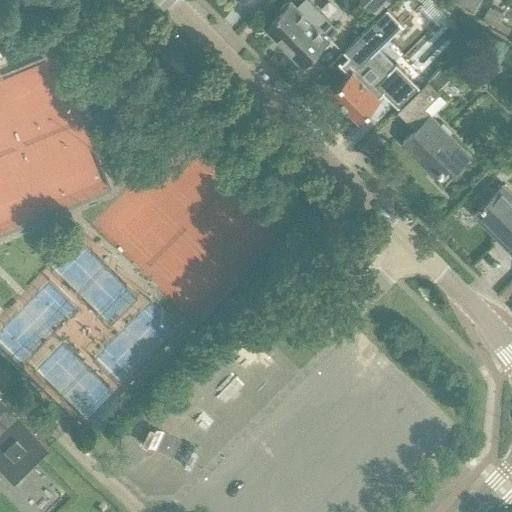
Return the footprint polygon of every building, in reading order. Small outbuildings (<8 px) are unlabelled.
[(279,10),(265,25),(284,44),(303,63),(327,38),(327,37),(336,27),(337,27),(328,18),(315,6),(309,0),(302,0),(296,6),(290,0),(289,1),(285,1),(279,7),(279,10)] [(365,0),(377,12),(388,0),(365,0)] [(438,0),(435,0),(443,8),(442,9),(446,13),(450,9),(438,0)] [(454,0),(473,11),(479,0),(454,0)] [(350,71),(330,90),(341,100),(339,102),(344,106),(345,105),(359,118),(370,107),(371,108),(379,100),(378,99),(381,96),(379,94),(384,90),(399,105),(400,104),(399,104),(418,85),(419,84),(396,61),(395,62),(396,62),(389,69),(372,53),(403,23),(404,22),(388,6),(387,7),(345,49),(345,48),(344,49),(349,55),(342,61),(340,59),(339,60),(350,71)] [(439,70),(430,79),(438,87),(447,78),(439,70)] [(428,113),(429,112),(425,107),(439,92),(427,79),(397,110),(415,127),(402,141),(437,176),(450,162),(456,168),(470,154),(428,113)] [(511,193),(503,184),(474,213),(511,250),(511,193)] [(29,466),(45,450),(49,446),(50,445),(4,399),(0,394),(0,462),(15,477),(29,466)]
